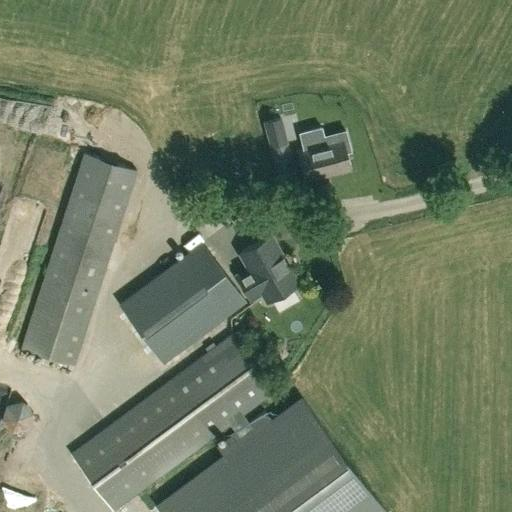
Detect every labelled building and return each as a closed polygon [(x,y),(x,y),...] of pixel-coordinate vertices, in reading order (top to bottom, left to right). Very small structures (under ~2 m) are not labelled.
[(307,178),(351,168),(344,139),(300,150),(307,178)] [(270,145),(278,178),(298,172),(290,141),(270,145)] [(76,364),(138,168),(86,152),(24,348),(76,364)] [(267,297),(295,282),(283,260),(286,258),(273,235),(242,252),(255,274),(242,281),(248,292),(261,285),(267,297)] [(186,248),(104,308),(147,365),(228,305),(186,248)] [(232,334),(225,339),(73,452),(115,508),(272,391),(232,334)] [(159,506),(163,511),(381,511),(388,507),(305,396),(272,420),(264,409),(216,446),(224,457),(159,506)]
